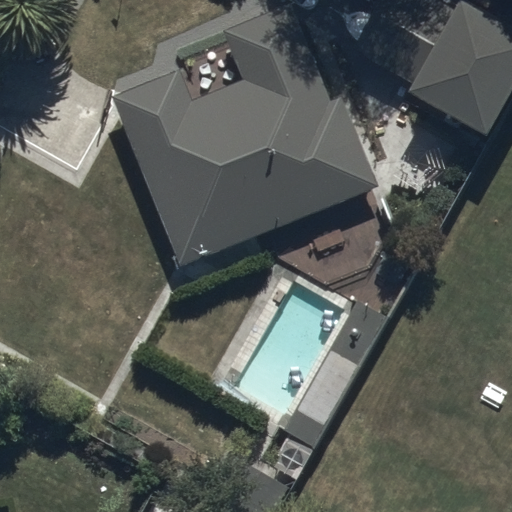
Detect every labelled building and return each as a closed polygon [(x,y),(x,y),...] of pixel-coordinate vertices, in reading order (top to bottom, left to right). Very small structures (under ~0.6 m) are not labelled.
[(83,0),(47,0),(76,15),(83,0)] [(177,88),(113,114),(181,284),(217,269),(211,253),(376,186),(347,113),(334,119),(294,19),(229,45),(250,98),(191,122),(177,88)] [(485,151),(511,101),(511,48),(462,21),(412,112),(485,151)] [(317,444),(421,255),(382,234),(278,423),(317,444)] [(274,511),(293,476),(237,448),(216,489),(260,511),(274,511)]
